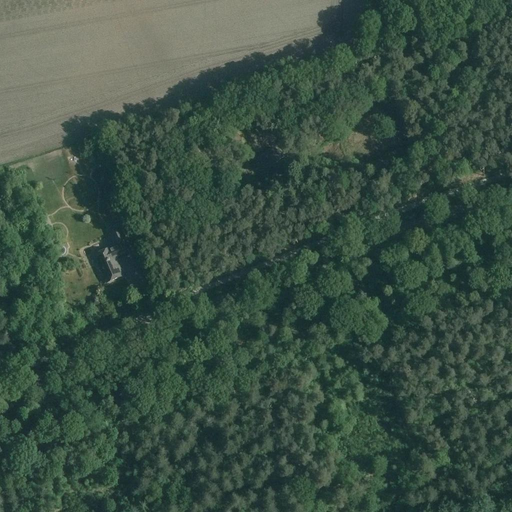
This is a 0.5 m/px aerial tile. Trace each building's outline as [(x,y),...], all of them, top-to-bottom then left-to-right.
[(255,130),(260,137),(264,134),(260,128),(255,130)] [(241,140),(235,131),(230,134),(237,144),(241,140)] [(279,149),(276,151),(272,147),(257,159),(266,171),(285,157),(279,149)] [(51,232),(43,214),(35,218),(43,236),(51,232)] [(110,231),(117,247),(96,257),(107,282),(122,276),(115,260),(131,253),(119,227),(110,231)] [(125,268),(138,262),(137,259),(123,266),(125,268)]
